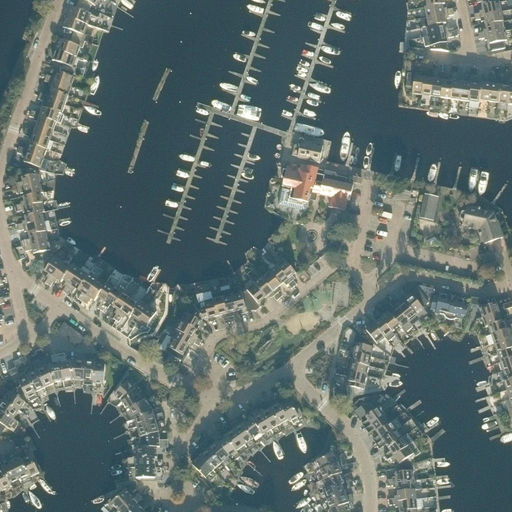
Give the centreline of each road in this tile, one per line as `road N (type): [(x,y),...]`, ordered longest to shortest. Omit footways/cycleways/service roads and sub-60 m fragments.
road 1 (residential): [(186,389),(218,335),(261,324),(335,269),(350,267)]
road 2 (residential): [(0,170),(64,0)]
road 3 (residential): [(372,511),(363,453),(294,367)]
road 4 (residential): [(186,389),(60,307)]
road 5 (residential): [(377,297),(407,277),(481,292),(511,285)]
